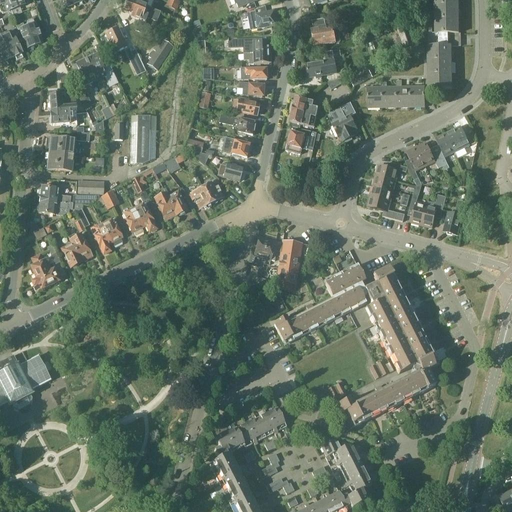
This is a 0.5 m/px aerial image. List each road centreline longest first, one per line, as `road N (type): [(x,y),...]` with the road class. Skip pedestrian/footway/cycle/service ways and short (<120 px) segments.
road 1 (residential): [(411,511),(386,457),(459,422),(475,354),(432,264),(434,251)]
road 2 (residential): [(9,327),(254,206)]
road 3 (residential): [(9,327),(32,103),(26,78)]
road 4 (residential): [(340,225),(358,163),(453,111),(485,73)]
road 5 (residential): [(254,206),(289,53),(288,0)]
road 6 (residential): [(205,396),(225,399),(279,371),(263,338),(232,355),(218,351)]
road 7 (tertiary): [(470,469),(511,312)]
road 8 (residential): [(218,351),(254,206)]
